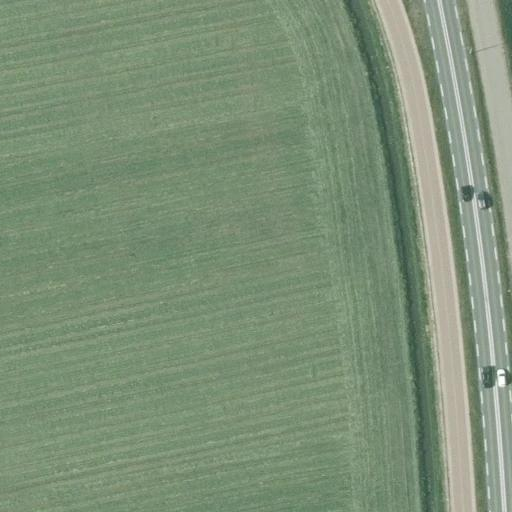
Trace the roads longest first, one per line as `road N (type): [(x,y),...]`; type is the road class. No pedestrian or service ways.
road 1 (unclassified): [(386,0),(422,145),(460,511)]
road 2 (primary): [(503,511),(476,226),(437,0)]
road 3 (unclassified): [(479,0),(511,183)]
